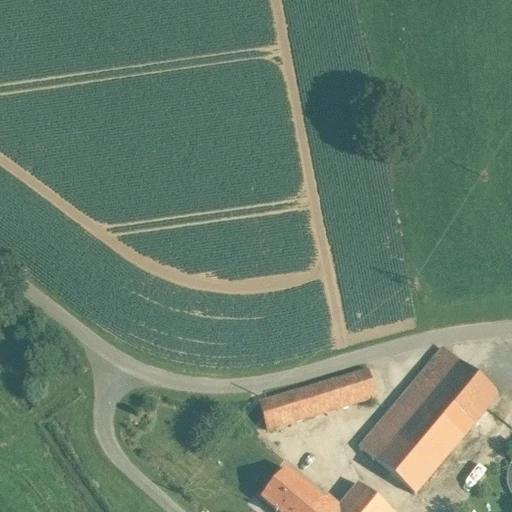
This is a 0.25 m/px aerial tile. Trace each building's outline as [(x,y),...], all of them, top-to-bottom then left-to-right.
[(444,350),(396,407),(412,420),(460,364),(444,350)] [(460,364),(412,420),(376,464),(414,496),(499,396),(460,364)] [(368,371),(259,404),(267,432),(376,399),(368,371)] [(396,407),(359,450),(376,464),(412,420),(396,407)] [(314,511),(324,501),(287,471),(261,501),(274,511),(314,511)] [(390,511),(358,485),(339,508),(327,497),(324,501),(314,511),(390,511)]
